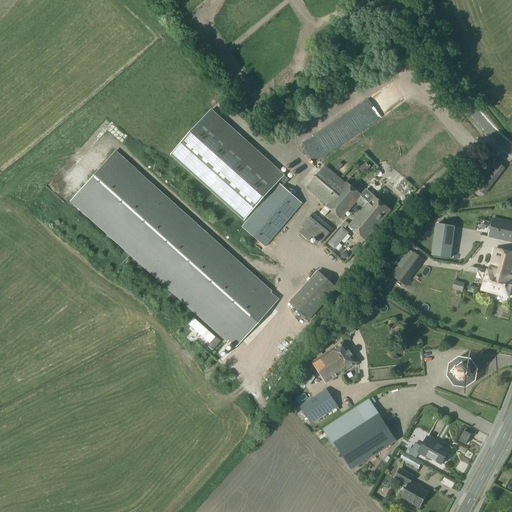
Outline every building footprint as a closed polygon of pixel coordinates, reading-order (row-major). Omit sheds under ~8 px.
[(211,111),(170,156),(243,221),(279,181),(284,185),(289,180),(211,111)] [(333,159),(340,168),(369,145),(362,137),(333,159)] [(71,201),(235,348),(277,300),(113,153),(71,201)] [(477,188),(485,194),(503,170),(494,164),(477,188)] [(341,220),(356,203),(363,210),(349,227),(365,241),(390,212),(373,198),(368,204),(360,198),(361,196),(346,184),(345,184),(325,167),(307,189),(327,206),(326,207),(341,220)] [(241,228),(266,248),(302,205),(279,185),(241,228)] [(455,209),(455,230),(481,230),(481,209),(455,209)] [(321,246),(334,229),(314,212),(301,229),(321,246)] [(511,223),(492,220),(488,239),(511,243),(511,223)] [(440,226),(435,261),(447,262),(452,228),(440,226)] [(286,227),(278,235),(285,243),(293,235),(286,227)] [(465,247),(458,270),(446,266),(443,276),(473,284),(482,251),(465,247)] [(487,270),(482,292),(509,299),(511,286),(511,254),(494,249),(489,271),(487,270)] [(414,255),(396,280),(405,286),(423,261),(414,255)] [(317,273),(289,304),(309,322),(337,290),(317,273)] [(462,291),(464,283),(453,281),(452,289),(462,291)] [(381,296),(375,302),(381,307),(386,302),(381,296)] [(344,343),(313,363),(326,384),(357,364),(344,343)] [(454,368),(453,375),(457,381),(464,382),(470,378),(471,371),(467,365),(460,364),(454,368)] [(367,367),(368,374),(382,373),(382,366),(367,367)] [(309,375),(302,385),(308,389),(315,378),(309,375)] [(326,391),(300,408),(311,424),(337,407),(326,391)] [(368,400),(323,430),(333,446),(334,446),(352,472),(396,443),(368,400)] [(464,432),(459,442),(465,446),(471,436),(464,432)] [(427,438),(418,455),(432,462),(432,461),(442,466),(443,463),(446,462),(448,458),(447,455),(449,452),(435,444),(435,443),(427,438)] [(404,453),(400,460),(417,470),(421,463),(404,453)] [(454,468),(461,471),(465,463),(457,459),(454,468)] [(399,470),(394,479),(407,487),(401,499),(420,509),(428,494),(410,484),(414,478),(399,470)]
